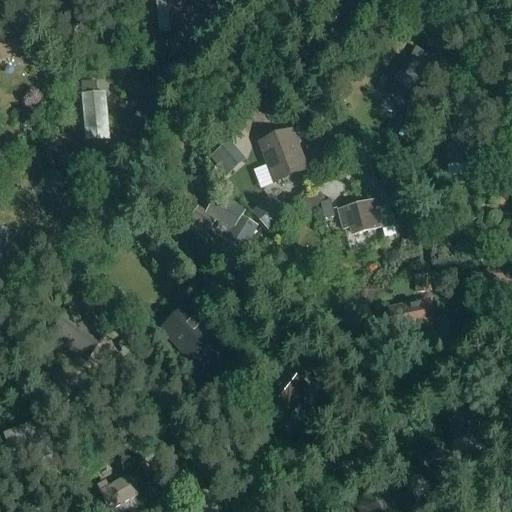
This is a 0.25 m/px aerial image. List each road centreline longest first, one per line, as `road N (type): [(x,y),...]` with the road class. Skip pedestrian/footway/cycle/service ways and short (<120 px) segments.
road 1 (track): [(0,344),(281,0)]
road 2 (track): [(303,0),(275,34),(276,50),(436,242),(468,244)]
road 3 (track): [(170,511),(192,485),(230,470),(324,467),(385,412)]
